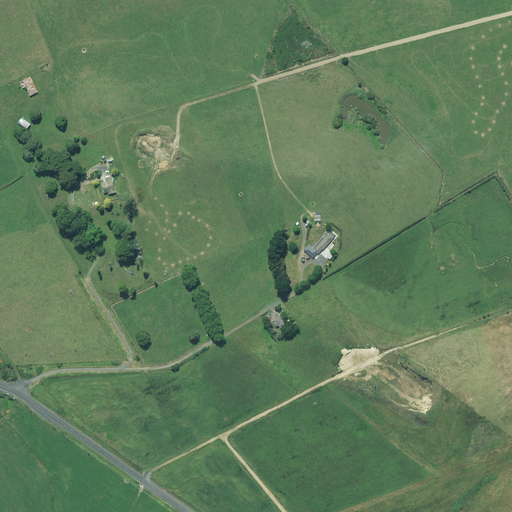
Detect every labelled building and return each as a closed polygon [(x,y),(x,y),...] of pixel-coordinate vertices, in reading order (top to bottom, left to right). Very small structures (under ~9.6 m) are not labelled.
[(38,93),(31,78),(20,83),(23,88),(26,87),(30,96),(38,93)] [(31,124),(22,118),(18,124),(27,130),(31,124)] [(116,193),(111,175),(105,177),(107,182),(102,183),(105,193),(109,192),(109,195),(116,193)] [(317,247),(314,250),(315,251),(312,255),(315,258),(319,253),(321,255),(323,253),(321,251),(323,249),(324,250),(336,236),(329,230),(323,238),(324,239),(321,242),(318,246),(317,244),(315,246),(317,247)] [(282,320),(280,316),(273,320),(276,327),(279,326),(281,329),(288,325),(285,319),(282,320)]
